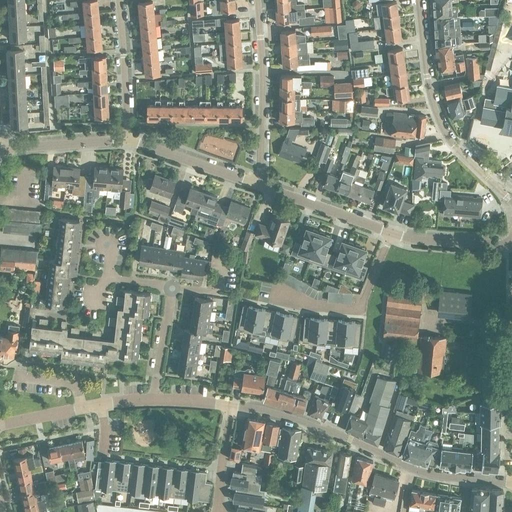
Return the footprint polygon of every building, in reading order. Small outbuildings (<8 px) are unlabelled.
[(85,13),(99,12),(97,0),(92,0),(84,1),(85,13)] [(234,0),(221,0),(214,1),(215,6),(221,5),(221,12),(235,11),(234,0)] [(275,0),(276,11),(296,10),(304,9),(304,4),(296,4),(295,0),(275,0)] [(9,14),(26,13),(25,1),(8,2),(9,14)] [(141,16),(155,15),(153,2),(139,3),(141,16)] [(198,2),(189,3),(191,16),(205,15),(203,2),(198,2)] [(383,16),(397,14),(395,2),(382,4),(383,16)] [(457,17),(459,17),(458,6),(451,7),(432,8),(433,18),(453,17),(457,17)] [(341,22),(340,7),(331,7),(333,23),(341,22)] [(489,16),(497,16),(499,8),(484,8),(484,10),(485,16),(489,16)] [(276,17),(277,22),(291,21),(291,20),(295,20),(295,19),(299,19),(299,18),(304,18),(304,9),(296,10),(276,11),(276,12),(275,12),(274,13),(275,16),(276,17)] [(86,25),(100,24),(99,12),(85,13),(86,25)] [(9,27),(27,26),(26,13),(9,14),(9,27)] [(385,28),(399,26),(397,14),(383,16),(385,28)] [(142,28),(156,26),(155,15),(141,16),(142,28)] [(499,16),(489,57),(494,58),(504,17),(499,16)] [(496,24),(498,16),(499,16),(497,16),(489,16),(489,25),(496,24)] [(299,26),(315,25),(314,17),(304,18),(299,18),(299,19),(299,26)] [(434,27),(459,26),(459,21),(459,17),(457,17),(453,17),(433,18),(434,27)] [(226,33),(240,32),(239,19),(225,20),(225,18),(218,19),(218,26),(225,25),(226,33)] [(193,34),(199,34),(199,27),(204,27),(204,20),(193,21),(193,34)] [(87,37),(101,35),(100,24),(86,25),(87,37)] [(492,34),(494,34),(496,24),(489,25),(488,25),(488,34),(492,34)] [(27,26),(9,27),(10,40),(27,39),(27,26)] [(143,40),(157,38),(156,26),(142,28),(143,40)] [(311,35),(332,34),(332,26),(311,27),(311,35)] [(399,26),(385,28),(387,42),(401,40),(399,26)] [(435,37),(460,35),(459,26),(434,27),(435,37)] [(282,43),(301,42),(306,42),(306,36),(295,34),(295,31),(281,32),(282,43)] [(227,44),(241,43),(240,32),(226,33),(227,44)] [(356,41),(355,32),(348,33),(350,50),(374,47),(373,39),(356,41)] [(101,35),(87,37),(88,49),(102,48),(101,35)] [(436,47),(458,44),(460,44),(460,35),(435,37),(436,47)] [(144,52),(158,50),(157,38),(143,40),(144,52)] [(331,39),(318,39),(317,47),(331,47),(331,39)] [(333,50),(347,49),(346,39),(332,40),(333,50)] [(282,43),(282,55),(302,53),(301,42),(282,43)] [(227,55),(242,54),(241,43),(227,44),(227,55)] [(453,53),(454,53),(452,53),(452,49),(458,49),(458,44),(436,47),(437,59),(453,56),(453,53)] [(8,63),(25,62),(24,49),(7,50),(8,63)] [(390,63),(404,61),(402,49),(388,51),(390,63)] [(145,63),(159,62),(158,50),(144,52),(145,63)] [(333,62),(347,62),(346,50),(333,51),(333,62)] [(282,55),(283,66),(309,64),(309,53),(302,53),(282,55)] [(453,56),(437,59),(439,70),(454,69),(454,70),(465,68),(462,54),(455,55),(454,53),(453,53),(453,56)] [(242,54),(227,55),(228,67),(242,66),(242,54)] [(93,70),(107,69),(106,56),(92,57),(93,70)] [(469,79),(479,79),(478,57),(468,58),(469,79)] [(391,75),(405,73),(404,61),(390,63),(391,75)] [(8,76),(26,75),(25,62),(8,63),(8,76)] [(159,62),(145,63),(146,75),(160,74),(159,62)] [(195,73),(210,72),(210,64),(194,65),(195,73)] [(93,82),(107,81),(107,69),(93,70),(79,70),(79,74),(85,74),(85,76),(93,76),(93,82)] [(367,69),(356,70),(357,72),(357,79),(369,77),(367,69)] [(393,87),(407,85),(405,73),(391,75),(393,87)] [(9,88),(26,88),(26,75),(8,76),(9,88)] [(52,83),(62,83),(62,75),(51,76),(52,83)] [(280,87),(295,87),(312,88),(312,83),(295,82),(295,75),(280,75),(280,87)] [(358,79),(353,80),(354,88),(364,86),(363,79),(358,79)] [(94,94),(108,93),(107,81),(93,82),(78,82),(78,86),(94,85),(94,94)] [(343,84),(344,96),(353,96),(352,83),(343,84)] [(446,100),(448,99),(458,97),(462,96),(459,83),(444,87),(446,100)] [(192,93),(197,93),(198,85),(191,84),(190,89),(193,89),(192,93)] [(334,85),(334,88),(335,97),(344,96),(343,84),(334,85)] [(407,85),(393,87),(386,88),(387,96),(394,95),(395,100),(409,98),(407,85)] [(480,123),(511,128),(511,87),(497,85),(494,99),(485,98),(480,123)] [(294,94),(295,87),(280,87),(280,99),(294,99),(300,99),(300,94),(294,94)] [(10,102),(27,101),(26,88),(9,88),(10,102)] [(95,105),(109,105),(108,93),(94,94),(95,105)] [(466,109),(475,106),(472,96),(463,99),(466,109)] [(451,117),(463,113),(459,98),(446,102),(451,117)] [(280,110),(294,110),(300,110),(300,105),(294,105),(294,99),(280,99),(280,110)] [(351,111),(351,100),(339,100),(339,111),(351,111)] [(10,114),(27,113),(27,101),(10,102),(10,114)] [(109,105),(95,105),(95,118),(109,117),(109,105)] [(160,119),(160,105),(148,105),(148,119),(155,119),(155,121),(160,121),(160,119)] [(172,120),(172,105),(160,105),(160,119),(167,120),(167,122),(172,121),(172,120)] [(185,119),(185,106),(172,105),(172,120),(179,120),(179,122),(184,122),(184,120),(185,120),(185,119)] [(205,119),(206,106),(185,106),(185,119),(205,119)] [(217,120),(218,106),(206,106),(205,119),(205,122),(210,122),(210,120),(217,120)] [(229,120),(229,106),(218,106),(217,120),(217,122),(222,122),(223,120),(229,120)] [(229,106),(229,120),(229,122),(234,122),(234,120),(242,120),(242,106),(229,106)] [(377,116),(378,108),(362,106),(361,114),(377,116)] [(475,106),(466,109),(466,115),(472,116),(475,106)] [(300,110),(294,110),(280,110),(279,121),(302,122),(302,116),(302,110),(300,110)] [(27,113),(10,114),(11,127),(28,126),(27,113)] [(422,126),(424,127),(425,116),(416,115),(393,113),(386,113),(385,123),(385,124),(406,126),(406,123),(414,124),(416,125),(416,124),(422,125),(422,126)] [(385,123),(384,135),(415,138),(415,136),(423,137),(424,127),(422,126),(422,125),(416,124),(416,125),(414,124),(406,123),(406,126),(392,124),(385,124),(385,123)] [(308,135),(308,130),(289,129),(284,141),(279,155),(290,159),(290,158),(303,163),(306,156),(307,156),(307,155),(304,154),(306,149),(291,143),(292,140),(295,141),(297,135),(308,135)] [(333,135),(328,133),(325,143),(330,145),(333,135)] [(375,137),(374,150),(374,151),(394,153),(396,139),(375,137)] [(325,162),(331,147),(321,144),(315,159),(325,162)] [(413,156),(414,148),(405,147),(404,155),(413,156)] [(441,177),(442,165),(441,165),(441,162),(423,160),(423,158),(416,157),(413,179),(421,180),(421,175),(441,177)] [(330,172),(334,160),(328,158),(324,170),(330,172)] [(380,190),(390,162),(384,160),(374,188),(380,190)] [(336,189),(343,170),(345,164),(340,162),(338,169),(336,168),(334,175),(328,173),(324,185),(336,189)] [(66,186),(68,167),(54,166),(54,173),(46,172),(44,199),(49,199),(49,195),(53,195),(53,191),(58,191),(58,186),(66,186)] [(347,194),(356,168),(351,166),(349,172),(343,170),(336,189),(347,194)] [(85,196),(87,175),(80,175),(80,169),(68,167),(66,186),(73,187),(72,194),(85,196)] [(108,189),(110,168),(95,167),(95,176),(87,175),(85,196),(85,204),(93,204),(94,196),(99,197),(100,188),(108,189)] [(110,168),(108,189),(114,190),(114,198),(120,198),(119,206),(133,208),(134,194),(131,194),(132,180),(123,179),(123,169),(110,168)] [(358,198),(363,186),(366,177),(359,175),(361,169),(356,168),(347,194),(358,198)] [(170,197),(175,182),(155,175),(150,190),(170,197)] [(391,183),(382,206),(398,212),(399,210),(410,214),(412,205),(402,201),(404,195),(403,195),(406,189),(391,183)] [(363,186),(358,198),(369,202),(374,190),(363,186)] [(195,214),(197,209),(203,191),(190,187),(188,193),(180,190),(173,210),(181,213),(185,202),(192,205),(190,212),(195,214)] [(440,189),(439,200),(445,201),(444,214),(453,215),(453,214),(463,215),(463,216),(480,217),(482,197),(477,197),(477,199),(473,199),(473,197),(451,195),(451,190),(440,189)] [(195,214),(195,215),(209,220),(208,222),(216,225),(216,223),(218,218),(222,205),(215,202),(217,196),(203,191),(197,209),(195,214)] [(62,207),(62,200),(51,199),(51,207),(62,207)] [(170,218),(171,216),(168,215),(170,207),(152,201),(149,209),(160,213),(158,220),(169,224),(170,218)] [(222,205),(218,218),(224,220),(226,216),(245,223),(250,208),(231,201),(229,207),(222,205)] [(15,221),(16,209),(4,208),(3,220),(9,221),(15,221)] [(98,217),(100,210),(89,208),(87,214),(98,217)] [(281,244),(289,222),(273,216),(269,227),(259,224),(256,235),(265,238),(265,239),(281,244)] [(59,229),(78,231),(80,220),(61,218),(59,229)] [(175,220),(173,225),(186,230),(188,223),(176,219),(175,220)] [(42,223),(34,223),(33,235),(40,236),(42,223)] [(314,256),(322,232),(311,228),(306,242),(300,239),(295,254),(303,258),(304,252),(314,256)] [(77,242),(78,231),(59,229),(58,240),(77,242)] [(332,235),(322,232),(314,256),(320,258),(318,264),(327,267),(333,251),(327,249),(332,235)] [(248,251),(251,241),(244,239),(240,248),(248,251)] [(340,254),(333,251),(327,267),(335,271),(338,263),(347,267),(356,244),(345,239),(340,254)] [(76,253),(77,242),(58,240),(57,251),(76,253)] [(150,264),(153,247),(137,244),(136,251),(140,251),(139,263),(150,264)] [(369,249),(356,244),(347,267),(352,269),(349,276),(358,280),(369,249)] [(161,266),(163,248),(153,247),(150,264),(161,266)] [(171,268),(174,250),(163,248),(161,266),(171,268)] [(181,269),(184,257),(185,252),(174,250),(171,268),(181,269)] [(75,264),(76,253),(57,251),(56,261),(69,263),(75,264)] [(192,276),(195,259),(196,254),(190,253),(189,258),(184,257),(181,269),(180,275),(192,276)] [(195,259),(192,276),(203,278),(204,270),(209,271),(210,261),(195,259)] [(13,261),(0,260),(0,261),(0,270),(12,272),(13,261)] [(69,263),(56,261),(50,260),(49,272),(68,274),(77,275),(78,269),(74,268),(75,264),(69,263)] [(67,285),(68,274),(49,272),(48,282),(67,285)] [(27,273),(26,281),(34,282),(35,274),(27,273)] [(66,295),(67,285),(48,282),(47,293),(66,295)] [(127,301),(149,304),(150,293),(134,291),(128,290),(127,298),(117,297),(117,300),(127,301)] [(470,317),(473,295),(440,291),(437,314),(470,317)] [(64,306),(66,295),(47,293),(46,304),(39,303),(39,308),(57,311),(58,306),(64,306)] [(417,344),(423,300),(389,296),(383,340),(417,344)] [(193,309),(211,311),(213,300),(195,297),(193,309)] [(148,315),(149,304),(127,301),(117,300),(116,304),(127,305),(126,312),(142,315),(148,315)] [(257,308),(243,305),(238,327),(244,329),(243,330),(252,333),(257,308)] [(271,311),(257,308),(252,333),(251,335),(259,337),(258,341),(264,342),(266,336),(271,311)] [(209,322),(211,311),(193,309),(191,320),(209,322)] [(142,315),(126,312),(120,311),(120,318),(109,317),(109,321),(141,324),(142,315)] [(284,314),(271,311),(266,336),(279,338),(284,314)] [(296,316),(284,314),(279,338),(287,341),(287,339),(292,340),(296,316)] [(319,319),(305,318),(303,341),(309,342),(308,344),(317,344),(319,319)] [(333,320),(319,319),(317,344),(324,345),(325,343),(331,344),(333,320)] [(207,333),(209,322),(191,320),(190,329),(202,332),(207,333)] [(347,321),(333,320),(331,344),(336,344),(336,346),(345,347),(347,321)] [(61,354),(64,337),(65,331),(66,321),(62,321),(61,331),(54,330),(52,353),(61,354)] [(140,335),(141,324),(109,321),(108,324),(119,326),(118,333),(140,335)] [(360,322),(347,321),(345,347),(352,347),(352,345),(359,346),(360,322)] [(17,348),(19,331),(19,326),(9,325),(8,335),(6,334),(5,337),(0,336),(0,355),(1,354),(13,356),(14,348),(17,348)] [(43,329),(39,328),(32,327),(29,350),(41,352),(43,329)] [(75,339),(76,329),(72,328),(71,338),(64,337),(61,359),(72,361),(75,339)] [(202,332),(190,329),(185,328),(183,340),(200,343),(202,332)] [(54,330),(47,329),(43,329),(41,352),(52,353),(54,330)] [(83,362),(86,340),(79,339),(80,329),(76,329),(75,339),(72,361),(83,362)] [(97,341),(98,331),(94,331),(93,341),(86,340),(83,362),(94,363),(97,341)] [(104,364),(107,342),(101,342),(102,332),(98,331),(97,341),(94,363),(104,364)] [(139,346),(140,335),(118,333),(117,343),(139,346)] [(443,372),(446,338),(421,337),(419,359),(411,359),(410,369),(418,370),(441,372),(443,372)] [(199,353),(200,343),(183,340),(181,350),(199,353)] [(139,346),(117,343),(107,342),(105,358),(131,361),(132,357),(138,357),(139,346)] [(393,362),(396,345),(386,344),(384,361),(393,362)] [(227,360),(229,349),(222,348),(220,359),(227,360)] [(197,364),(199,353),(181,350),(179,361),(197,364)] [(276,351),(276,352),(275,357),(287,360),(289,355),(276,351)] [(310,376),(311,374),(317,357),(311,356),(304,374),(310,376)] [(274,403),(278,389),(273,387),(281,362),(270,359),(266,372),(270,373),(266,385),(268,386),(263,400),(274,403)] [(310,376),(310,377),(323,382),(329,365),(316,360),(310,376)] [(195,375),(197,364),(179,361),(178,372),(195,375)] [(289,376),(290,376),(293,368),(300,370),(301,365),(292,362),(289,376)] [(254,371),(251,369),(247,368),(244,371),(235,369),(232,387),(241,389),(263,392),(265,376),(253,374),(254,371)] [(297,378),(300,370),(293,368),(290,376),(297,378)] [(378,445),(389,408),(388,407),(397,381),(377,378),(369,401),(371,402),(366,421),(351,415),(345,431),(378,445)] [(283,406),(290,380),(286,379),(283,390),(278,389),(274,403),(283,406)] [(345,379),(335,404),(348,409),(358,384),(345,379)] [(294,409),(297,395),(294,393),(297,382),(290,380),(283,406),(294,409)] [(329,394),(334,396),(337,387),(332,385),(329,394)] [(297,395),(294,409),(303,412),(309,392),(304,390),(302,396),(297,395)] [(403,409),(407,397),(399,394),(395,407),(403,409)] [(316,417),(324,399),(315,395),(307,413),(316,417)] [(333,400),(333,398),(330,397),(328,401),(324,399),(316,417),(324,421),(333,400)] [(484,402),(482,402),(482,413),(500,413),(500,402),(491,402),(491,400),(484,400),(484,402)] [(431,408),(430,412),(432,413),(432,415),(438,417),(440,411),(431,408)] [(500,424),(500,413),(482,413),(482,423),(498,424),(500,424)] [(410,429),(413,421),(395,415),(389,433),(388,432),(383,447),(400,455),(406,440),(405,440),(409,428),(410,429)] [(260,450),(266,422),(247,418),(242,446),(260,450)] [(414,460),(424,429),(427,420),(422,419),(418,430),(417,429),(416,431),(411,430),(408,438),(401,456),(414,460)] [(276,443),(279,425),(267,422),(263,440),(276,443)] [(482,423),(481,432),(498,433),(498,424),(482,423)] [(296,459),(301,430),(282,427),(278,456),(296,459)] [(424,429),(414,460),(427,465),(428,463),(434,465),(437,458),(435,457),(438,448),(437,447),(438,445),(437,443),(428,440),(431,431),(424,429)] [(481,432),(481,442),(498,443),(498,433),(481,432)] [(71,443),(73,457),(85,454),(82,441),(71,443)] [(481,442),(481,450),(483,451),(497,453),(498,443),(481,442)] [(76,469),(73,457),(71,443),(60,445),(63,459),(67,458),(70,470),(76,469)] [(64,465),(63,459),(60,445),(48,448),(51,461),(56,460),(58,467),(64,465)] [(240,462),(242,448),(235,447),(232,460),(240,462)] [(326,489),(331,465),(333,451),(308,448),(302,486),(312,487),(326,489)] [(452,449),(441,448),(439,466),(450,467),(452,449)] [(462,450),(452,449),(450,467),(460,469),(462,450)] [(472,452),(462,450),(460,469),(470,470),(472,452)] [(497,453),(483,451),(482,459),(499,461),(500,453),(497,453)] [(345,492),(348,475),(351,454),(340,452),(336,473),(341,474),(338,491),(345,492)] [(263,467),(271,468),(274,454),(266,453),(263,467)] [(32,455),(13,459),(16,471),(42,465),(40,459),(33,460),(32,455)] [(360,481),(364,459),(355,457),(351,479),(353,479),(360,481)] [(364,459),(360,481),(368,483),(373,462),(364,459)] [(482,459),(481,471),(489,472),(489,470),(498,471),(499,461),(482,459)] [(113,485),(127,488),(132,462),(118,460),(117,469),(110,467),(108,479),(113,480),(113,485)] [(127,488),(141,491),(145,464),(132,462),(127,488)] [(257,466),(245,463),(244,468),(234,465),(232,474),(238,475),(259,479),(260,472),(256,471),(257,466)] [(141,491),(154,493),(159,467),(145,464),(141,491)] [(19,482),(32,479),(31,473),(43,470),(42,465),(16,471),(19,482)] [(300,481),(302,467),(294,466),(292,480),(300,481)] [(154,493),(169,496),(174,469),(159,467),(154,493)] [(169,496),(182,498),(187,471),(174,469),(169,496)] [(49,483),(56,481),(54,470),(46,472),(49,483)] [(182,498),(193,500),(198,473),(187,471),(182,498)] [(204,502),(202,511),(210,511),(213,499),(206,498),(210,475),(198,473),(193,500),(204,502)] [(394,496),(399,480),(375,473),(370,489),(394,496)] [(269,481),(238,475),(237,485),(242,486),(267,491),(269,481)] [(85,490),(92,488),(90,478),(84,479),(83,479),(85,490)] [(21,493),(45,487),(44,481),(33,483),(32,479),(19,482),(21,493)] [(274,492),(242,486),(240,496),(246,497),(273,503),(274,492)] [(23,503),(37,500),(36,495),(46,493),(45,487),(21,493),(22,497),(21,499),(21,502),(23,503)] [(311,511),(314,493),(309,492),(310,488),(301,487),(297,509),(311,511)] [(501,511),(502,490),(491,489),(472,488),(469,511),(501,511)] [(434,509),(435,504),(436,494),(412,490),(409,505),(434,509)] [(83,501),(92,499),(90,491),(81,493),(83,501)] [(458,511),(461,498),(438,495),(435,511),(458,511)] [(276,511),(279,504),(246,497),(244,508),(266,511),(276,511)] [(25,511),(35,511),(46,510),(44,499),(37,500),(23,503),(25,511)] [(95,511),(93,501),(82,503),(83,511),(95,511)]
